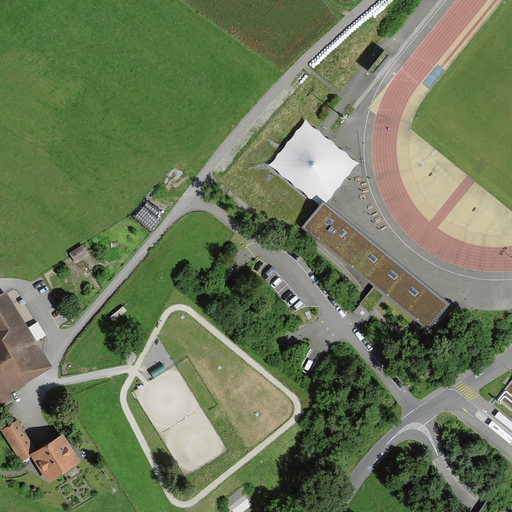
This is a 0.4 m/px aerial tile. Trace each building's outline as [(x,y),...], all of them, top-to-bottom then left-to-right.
[(388,54),(380,48),(363,73),(371,78),(388,54)] [(441,310),(317,208),(304,223),(429,325),(441,310)] [(88,255),(82,244),(69,252),(76,263),(88,255)] [(0,397),(54,364),(6,288),(0,292),(0,397)] [(365,314),(355,306),(349,313),(360,321),(365,314)] [(511,380),(497,398),(511,410),(511,380)] [(89,462),(63,429),(39,448),(22,427),(7,439),(50,493),(89,462)]
